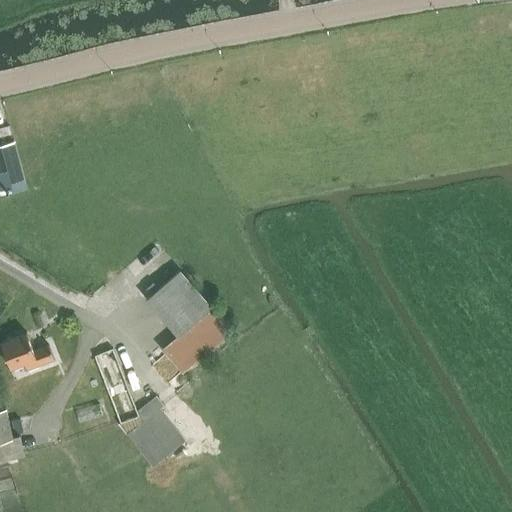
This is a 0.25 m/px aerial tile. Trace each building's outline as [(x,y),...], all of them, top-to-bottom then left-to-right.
[(0,194),(27,187),(13,140),(0,143),(0,194)] [(161,348),(182,373),(232,332),(181,269),(147,297),(177,334),(161,348)] [(27,367),(54,357),(49,342),(34,348),(28,332),(2,342),(11,366),(25,361),(27,367)] [(114,347),(95,356),(98,365),(103,377),(120,423),(152,464),(153,465),(184,441),(183,440),(158,408),(162,405),(155,396),(137,409),(114,347)] [(99,403),(76,409),(79,421),(102,414),(99,403)] [(0,457),(24,453),(20,434),(12,436),(6,408),(0,408),(0,457)]
